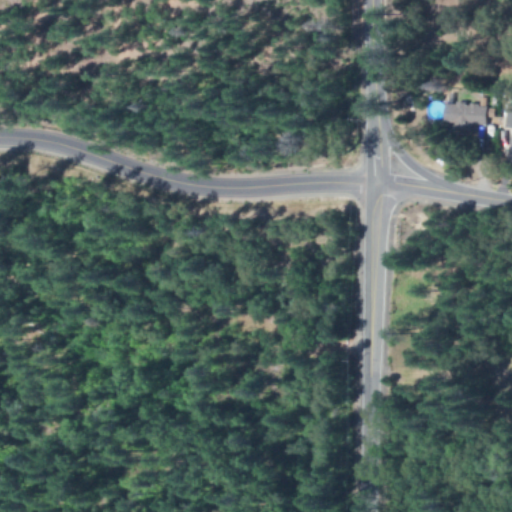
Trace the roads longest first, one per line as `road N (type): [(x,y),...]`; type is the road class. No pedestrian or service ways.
road 1 (residential): [(0,134),(84,148),(208,184),(374,183),(511,204)]
road 2 (residential): [(370,0),(366,511)]
road 3 (tertiary): [(489,201),(408,166),(390,144),(372,84)]
